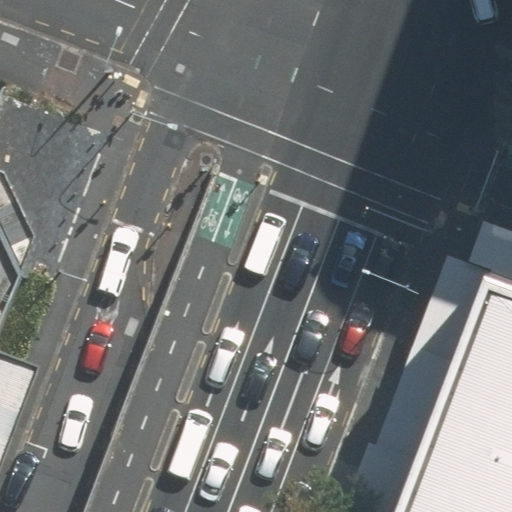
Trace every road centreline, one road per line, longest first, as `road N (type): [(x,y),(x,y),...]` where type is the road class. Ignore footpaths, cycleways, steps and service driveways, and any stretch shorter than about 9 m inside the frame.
road 1 (residential): [(27,511),(141,226),(177,163),(211,123),(236,108),(394,34)]
road 2 (primary): [(215,511),(394,34)]
road 3 (secondary): [(511,78),(394,34)]
